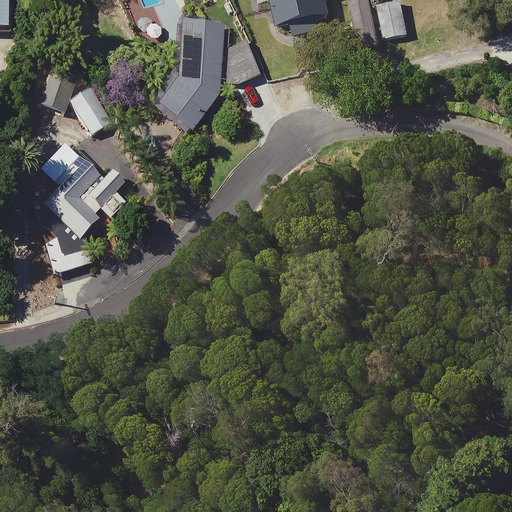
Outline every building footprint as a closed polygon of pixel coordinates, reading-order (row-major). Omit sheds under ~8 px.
[(13,0),(0,0),(0,40),(13,41),(13,0)] [(334,22),(329,0),(272,0),(279,33),(294,31),(296,41),(321,37),(319,25),(334,22)] [(351,0),(362,51),(403,43),(395,0),(351,0)] [(228,89),(234,87),(235,91),(257,83),(255,80),(263,77),(249,46),(228,55),(227,28),(181,28),(180,84),(160,112),(194,132),(228,89)] [(43,90),(37,109),(62,117),(69,99),(43,90)] [(91,95),(71,108),(92,138),(111,125),(91,95)] [(33,237),(47,248),(54,281),(96,269),(91,246),(105,227),(83,210),(105,180),(79,160),(55,191),(60,195),(42,218),(45,221),(33,237)]
